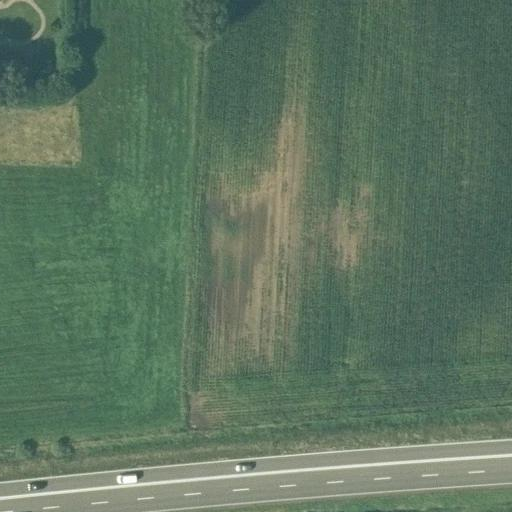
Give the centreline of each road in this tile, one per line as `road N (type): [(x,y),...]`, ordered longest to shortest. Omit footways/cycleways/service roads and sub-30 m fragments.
road 1 (trunk): [(511,452),(239,468),(0,496)]
road 2 (trunk): [(46,511),(242,489),(511,473)]
